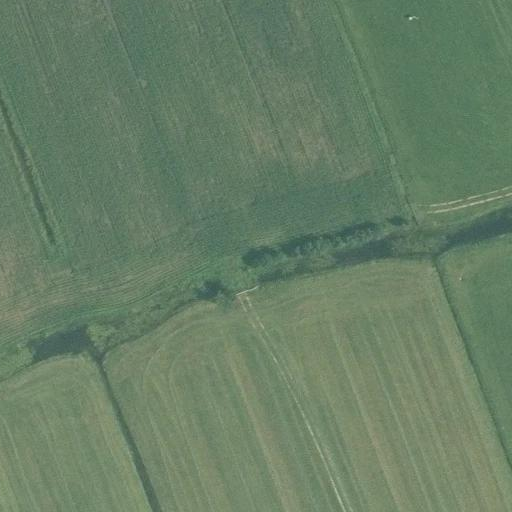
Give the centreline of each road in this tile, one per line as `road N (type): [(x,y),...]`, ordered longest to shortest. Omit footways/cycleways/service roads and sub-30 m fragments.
road 1 (track): [(511,192),(437,213),(351,208),(260,219),(0,340)]
road 2 (track): [(238,229),(229,251),(243,303),(346,511)]
